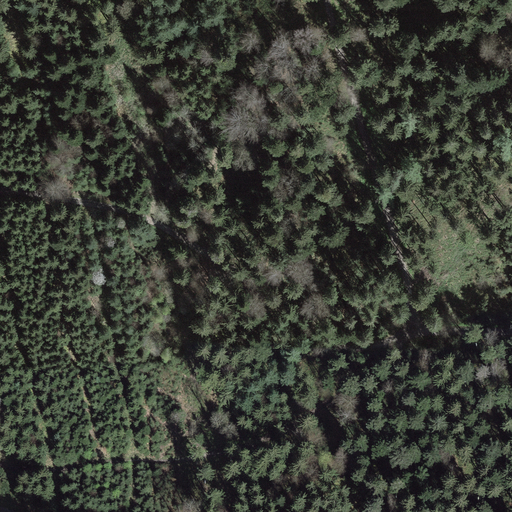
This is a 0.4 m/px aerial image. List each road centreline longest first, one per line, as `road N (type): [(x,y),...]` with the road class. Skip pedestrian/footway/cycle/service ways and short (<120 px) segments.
road 1 (track): [(0,191),(145,216),(338,345),(369,346),(416,324),(511,332)]
road 2 (track): [(397,337),(396,355),(250,453),(0,469)]
road 3 (track): [(325,0),(416,324)]
